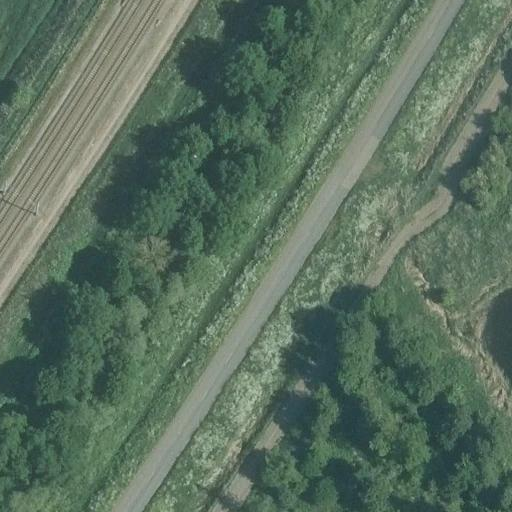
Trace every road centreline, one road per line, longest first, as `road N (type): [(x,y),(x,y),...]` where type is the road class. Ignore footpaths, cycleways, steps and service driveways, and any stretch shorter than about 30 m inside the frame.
road 1 (tertiary): [(124,511),(446,0)]
road 2 (track): [(0,306),(194,0)]
